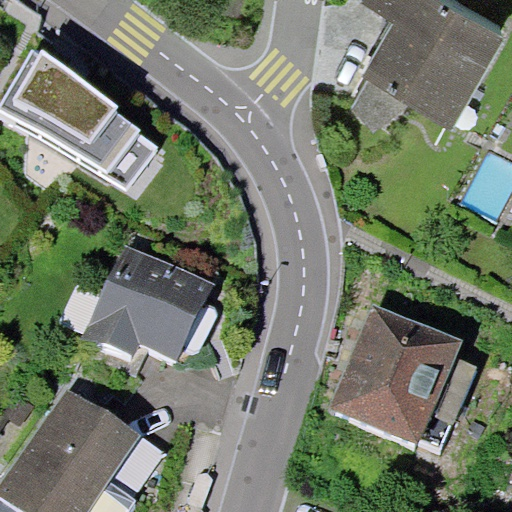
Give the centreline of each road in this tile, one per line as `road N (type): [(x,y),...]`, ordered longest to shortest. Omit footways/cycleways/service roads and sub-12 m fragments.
road 1 (residential): [(246,511),(294,347),(300,212),(247,110)]
road 2 (residential): [(247,110),(87,0)]
road 3 (residential): [(247,110),(297,22),(301,0)]
